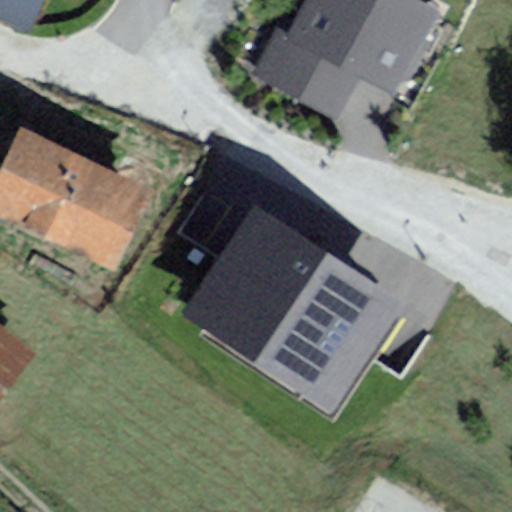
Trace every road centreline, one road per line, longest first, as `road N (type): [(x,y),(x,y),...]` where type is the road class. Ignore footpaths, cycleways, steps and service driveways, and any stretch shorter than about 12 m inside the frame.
road 1 (residential): [(129,43),(219,123),(505,285)]
road 2 (residential): [(0,45),(51,58),(129,43)]
